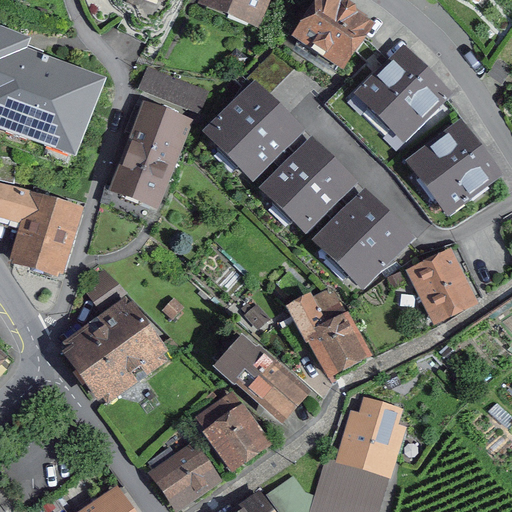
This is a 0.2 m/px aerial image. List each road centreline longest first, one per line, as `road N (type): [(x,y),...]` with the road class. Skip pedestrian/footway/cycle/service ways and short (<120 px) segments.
road 1 (residential): [(71,0),(121,94),(75,267),(37,346)]
road 2 (residential): [(511,152),(427,38),(384,0)]
road 3 (residential): [(341,386),(323,423),(206,511)]
road 4 (residential): [(51,367),(154,511)]
